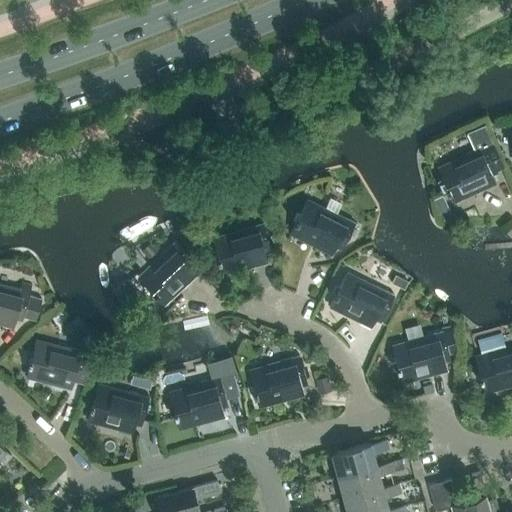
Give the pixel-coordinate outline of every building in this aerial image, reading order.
[(467,156),(437,169),(452,200),(481,187),(482,189),(495,184),(492,176),(498,173),(497,171),(504,167),(484,123),(466,132),(473,149),(466,153),(467,156)] [(448,207),(442,195),(433,199),(439,211),(448,207)] [(341,250),(355,222),(336,213),(335,215),(306,201),(291,231),(319,246),(318,248),(331,255),(335,247),(341,250)] [(253,266),(264,263),(267,263),(265,254),(271,252),(263,222),(243,228),(243,230),(212,239),(221,272),(252,263),(253,266)] [(162,303),(186,281),(188,283),(198,273),(192,267),(197,262),(176,240),(160,253),(162,256),(139,278),(162,303)] [(380,323),(394,294),(375,285),(374,288),(345,274),(330,304),(359,319),(357,321),(370,327),(374,320),(380,323)] [(391,282),(404,288),(407,281),(395,275),(391,282)] [(9,288),(0,286),(0,324),(13,328),(15,319),(21,321),(22,317),(37,321),(42,300),(28,296),(31,284),(21,282),(20,288),(9,285),(9,288)] [(145,300),(138,306),(146,314),(152,308),(145,300)] [(433,375),(443,372),(446,371),(444,362),(450,361),(448,352),(454,351),(455,349),(449,325),(441,327),(442,330),(422,336),(423,339),(392,347),(401,380),(432,372),(433,375)] [(511,344),(505,346),(501,332),(476,339),(481,356),(474,358),(483,391),(511,382),(511,344)] [(57,385),(70,389),(73,380),(85,383),(92,353),(67,346),(66,349),(35,341),(26,375),(57,382),(57,385)] [(307,385),(301,363),(299,355),(279,360),(280,363),(248,372),(257,405),(289,396),(289,399),(303,395),(301,387),(307,385)] [(232,373),(219,376),(225,398),(239,395),(232,373)] [(331,389),(327,375),(315,379),(319,393),(331,389)] [(221,408),(228,406),(225,398),(219,376),(199,382),(200,385),(169,393),(178,426),(209,418),(210,421),(224,417),(221,408)] [(142,377),(140,386),(150,388),(152,380),(142,377)] [(118,429),(121,430),(132,433),(134,425),(140,426),(149,396),(129,390),(128,393),(96,385),(88,418),(119,427),(118,429)] [(331,453),(337,476),(376,465),(372,452),(388,448),(386,439),(370,443),(370,442),(331,453)] [(399,458),(392,460),(394,470),(402,468),(399,458)] [(376,465),(337,476),(343,498),(382,487),(378,474),(394,470),(392,460),(376,465)] [(487,500),(486,495),(479,471),(470,474),(476,492),(477,492),(479,497),(468,500),(470,511),(489,511),(487,500)] [(470,511),(468,500),(457,503),(455,498),(457,497),(452,479),(428,485),(435,510),(450,507),(451,511),(470,511)] [(153,497),(157,511),(169,511),(197,504),(194,493),(200,491),(200,493),(219,488),(217,480),(193,486),(153,497)] [(382,487),(343,498),(346,511),(376,511),(388,509),(384,496),(400,492),(398,482),(382,487)] [(499,511),(495,498),(487,500),(489,511),(499,511)]
